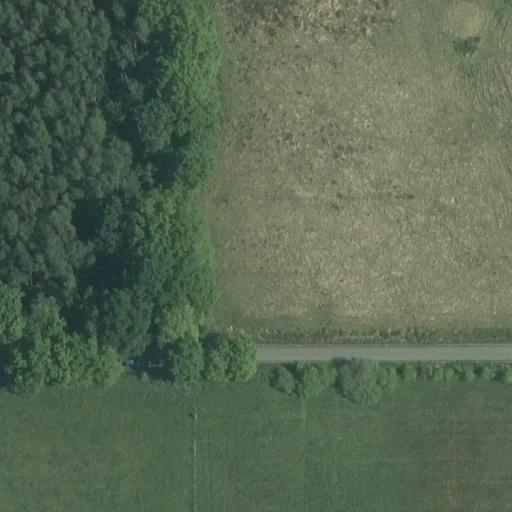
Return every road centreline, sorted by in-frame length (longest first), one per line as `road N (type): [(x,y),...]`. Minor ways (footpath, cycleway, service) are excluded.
road 1 (unclassified): [(511,349),(0,352)]
road 2 (track): [(152,349),(176,70),(170,0)]
